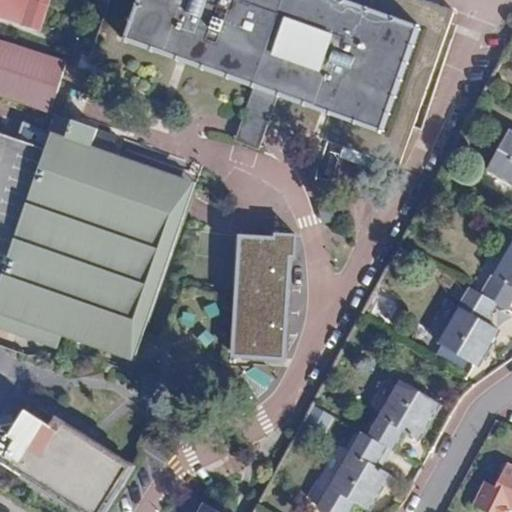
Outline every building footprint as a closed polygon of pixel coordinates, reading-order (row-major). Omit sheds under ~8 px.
[(0,0),(0,17),(40,31),(50,0),(0,0)] [(453,13),(417,0),(109,0),(89,55),(117,65),(126,39),(254,85),(278,95),(329,113),(320,138),(397,167),(453,13)] [(0,29),(37,41),(40,31),(0,17),(0,29)] [(65,65),(0,43),(0,95),(50,112),(65,65)] [(258,149),(278,95),(254,85),(234,140),(258,149)] [(70,124),(58,120),(52,137),(64,141),(70,124)] [(47,153),(40,173),(0,285),(0,312),(22,321),(17,332),(22,334),(23,332),(118,365),(182,183),(90,150),(96,133),(70,124),(64,141),(52,137),(47,153)] [(511,131),(508,130),(485,169),(511,185),(511,131)] [(0,135),(0,158),(40,173),(47,153),(0,135)] [(0,312),(0,285),(40,173),(0,158),(0,333),(14,339),(22,321),(0,312)] [(296,242),(247,244),(251,339),(299,337),(296,242)] [(496,304),(507,311),(511,302),(511,244),(481,295),(471,288),(437,343),(476,367),(498,330),(485,322),(496,304)] [(390,450),(392,452),(403,433),(417,441),(439,404),(400,380),(366,436),(361,432),(328,487),(367,511),(389,476),(379,469),(390,450)] [(16,426),(13,424),(0,427),(0,464),(74,511),(103,511),(135,463),(57,418),(52,426),(27,410),(16,426)] [(511,511),(511,466),(508,464),(497,487),(487,482),(475,506),(487,511),(493,511),(499,501),(511,507),(511,511)]
